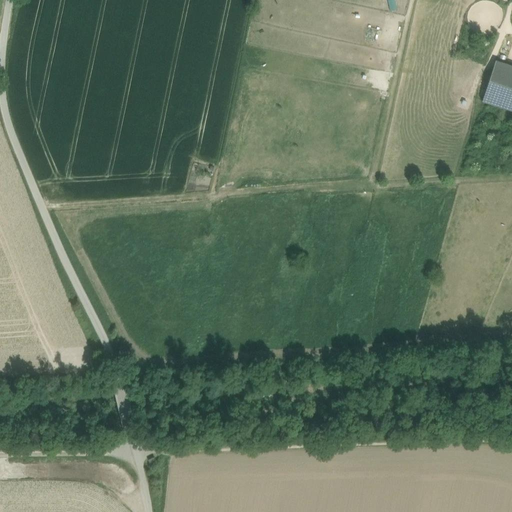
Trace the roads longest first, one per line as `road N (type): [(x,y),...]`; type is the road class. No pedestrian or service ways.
road 1 (unclassified): [(9,0),(2,101),(114,368),(134,453)]
road 2 (track): [(134,453),(454,444),(511,451)]
road 3 (track): [(204,197),(43,209)]
road 4 (unclassified): [(0,455),(134,453)]
